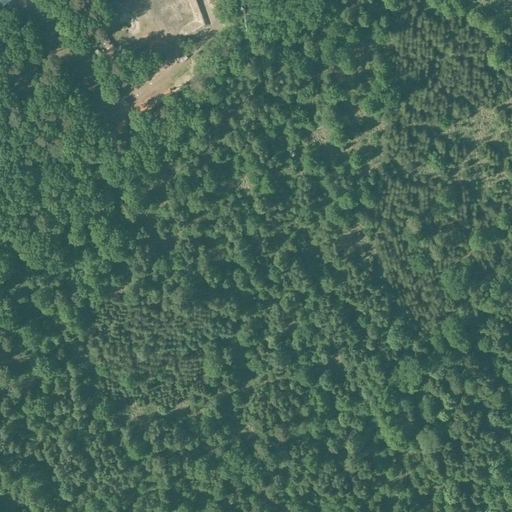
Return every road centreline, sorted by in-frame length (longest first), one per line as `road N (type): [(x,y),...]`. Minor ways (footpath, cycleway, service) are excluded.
road 1 (track): [(511,282),(411,366),(338,411),(223,464),(67,511)]
road 2 (track): [(113,108),(223,25),(118,41)]
road 3 (track): [(124,121),(26,0)]
